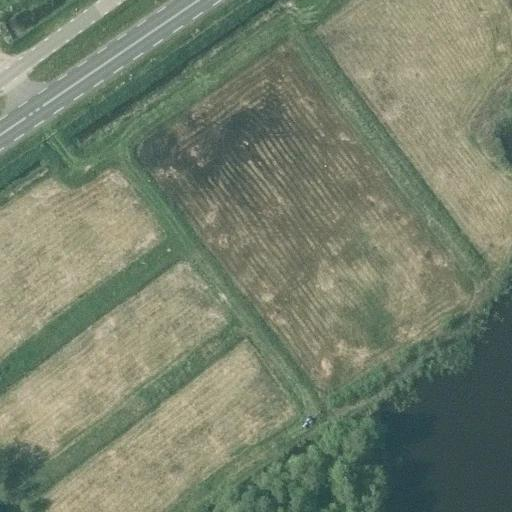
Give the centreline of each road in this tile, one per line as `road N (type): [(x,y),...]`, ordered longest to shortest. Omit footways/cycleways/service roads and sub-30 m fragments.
road 1 (primary): [(35,112),(201,0)]
road 2 (unclassified): [(8,77),(115,0)]
